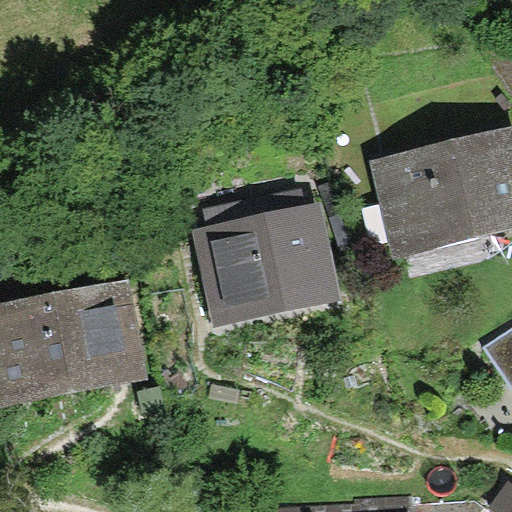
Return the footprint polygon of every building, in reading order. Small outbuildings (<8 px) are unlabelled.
[(500,98),(511,95),(511,51),(492,56),(500,98)] [(511,254),(511,182),(503,134),(364,161),(386,278),(511,254)] [(321,319),(303,228),(197,249),(215,340),(321,319)] [(0,387),(5,419),(121,401),(107,307),(0,323),(0,387)] [(511,332),(478,354),(511,406),(511,332)]
